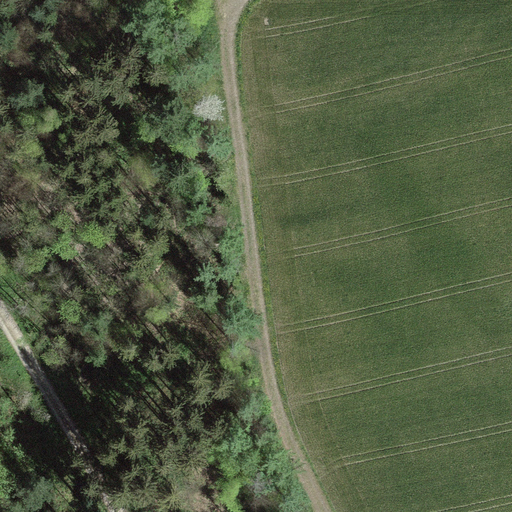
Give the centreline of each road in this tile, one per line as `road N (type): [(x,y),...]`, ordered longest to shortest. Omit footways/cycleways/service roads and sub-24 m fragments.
road 1 (track): [(237,165),(265,387),(327,511)]
road 2 (track): [(115,511),(0,315)]
road 3 (track): [(242,0),(231,26),(237,165)]
